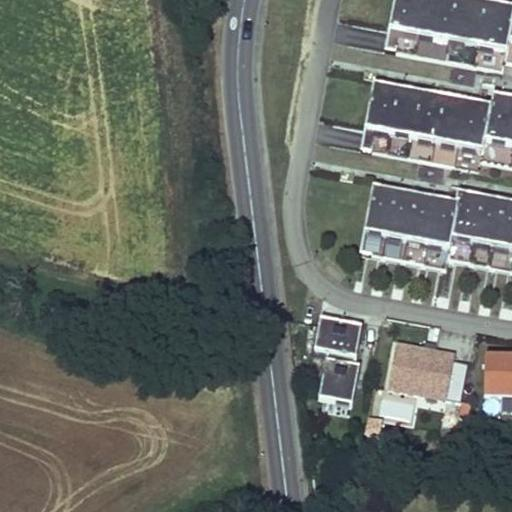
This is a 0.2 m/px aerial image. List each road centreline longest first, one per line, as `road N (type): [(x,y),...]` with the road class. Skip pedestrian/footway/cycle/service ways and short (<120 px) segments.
road 1 (tertiary): [(241,0),(239,111),(287,511)]
road 2 (residential): [(333,0),(293,193),(301,263),(319,286),(350,301),(511,330)]
